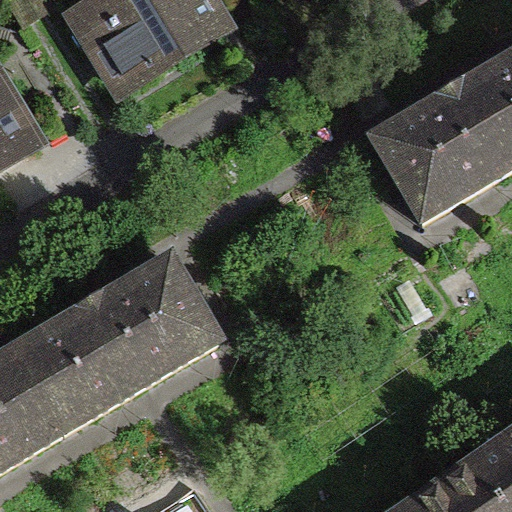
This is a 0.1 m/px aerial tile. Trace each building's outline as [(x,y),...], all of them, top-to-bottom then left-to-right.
[(199,0),(95,0),(89,3),(136,91),(223,45),(199,0)] [(18,50),(0,61),(0,179),(71,135),(18,50)] [(511,209),(511,77),(368,164),(427,260),(511,209)] [(0,365),(0,483),(251,339),(200,251),(0,365)] [(511,511),(511,446),(414,511),(511,511)]
